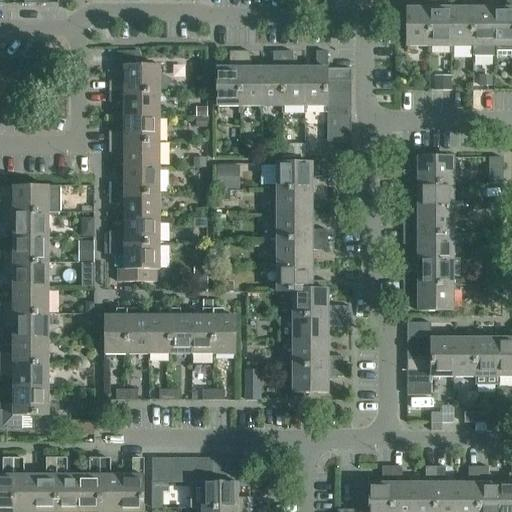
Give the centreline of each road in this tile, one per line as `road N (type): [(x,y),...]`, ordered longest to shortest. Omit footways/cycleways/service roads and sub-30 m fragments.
road 1 (residential): [(391,444),(392,333),(376,298),(376,20),(83,19)]
road 2 (residential): [(0,451),(306,443)]
road 3 (residential): [(0,148),(82,149),(83,19)]
road 4 (residential): [(391,444),(511,445)]
